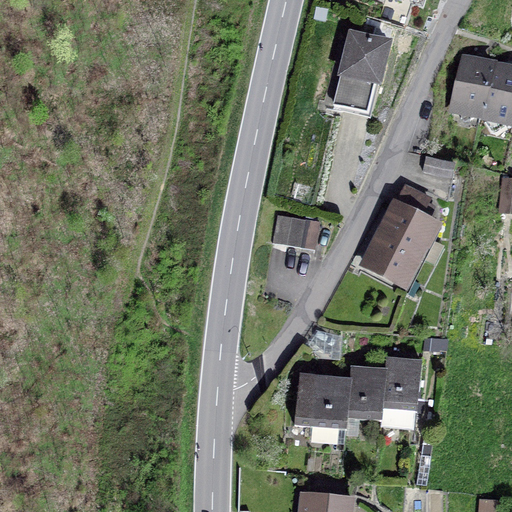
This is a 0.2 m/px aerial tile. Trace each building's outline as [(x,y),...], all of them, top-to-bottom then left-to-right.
[(353,40),(338,95),(334,108),(365,116),(369,103),(376,105),(390,50),(353,40)] [(493,67),(464,60),(451,112),(480,120),(493,67)] [(480,120),(511,127),(511,124),(511,71),(493,67),(480,120)] [(454,167),(426,161),(422,175),(451,182),(454,167)] [(499,216),(511,216),(511,183),(502,183),(499,216)] [(437,228),(422,221),(430,205),(407,193),(398,211),(394,209),(363,268),(405,290),(437,228)] [(272,247),(314,254),(319,226),(277,219),(272,247)] [(313,332),(312,353),(340,354),(341,334),(313,332)] [(382,428),(415,431),(422,367),(388,364),(387,375),(382,425),(382,428)] [(348,421),(382,425),(387,375),(353,371),(352,385),(348,421)] [(293,429),(347,435),(348,421),(352,385),(298,380),(293,429)] [(307,497),(304,511),(350,511),(352,502),(307,497)] [(481,501),(481,511),(498,511),(498,500),(481,501)]
